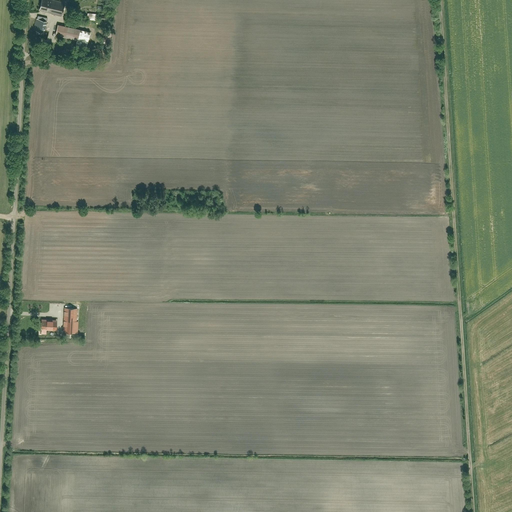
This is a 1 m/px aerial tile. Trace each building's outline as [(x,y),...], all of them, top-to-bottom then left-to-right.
[(56,0),(41,0),(39,10),(61,16),(65,2),(56,0)] [(38,15),(34,31),(43,34),(48,18),(38,15)] [(57,26),(55,36),(79,40),(81,30),(57,26)] [(64,333),(76,334),(77,310),(65,309),(64,333)] [(51,330),(51,334),(55,334),(56,321),(44,320),(43,330),(51,330)]
